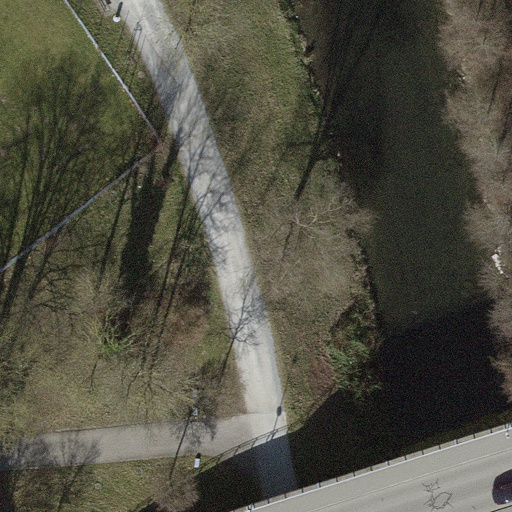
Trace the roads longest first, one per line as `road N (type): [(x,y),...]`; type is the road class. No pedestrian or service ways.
road 1 (track): [(132,0),(158,41),(224,219),(268,427)]
road 2 (track): [(268,427),(0,460)]
